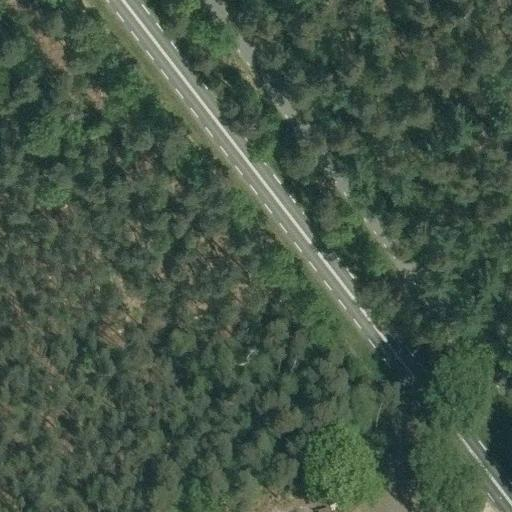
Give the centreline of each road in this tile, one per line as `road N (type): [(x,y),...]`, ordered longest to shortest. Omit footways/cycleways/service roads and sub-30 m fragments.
road 1 (primary): [(511,505),(121,0)]
road 2 (unclassified): [(511,393),(208,0)]
